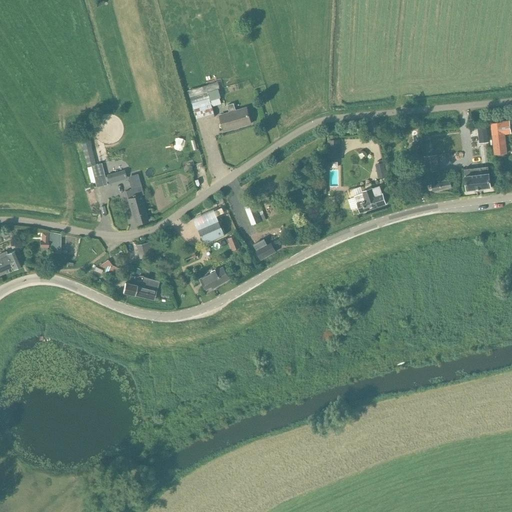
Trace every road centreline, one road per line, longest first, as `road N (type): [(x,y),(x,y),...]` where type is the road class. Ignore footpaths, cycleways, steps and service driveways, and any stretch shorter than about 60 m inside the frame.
road 1 (unclassified): [(0,223),(135,237),(305,127),(511,104)]
road 2 (tertiary): [(511,197),(365,226),(182,315),(137,313),(43,278),(0,292)]
